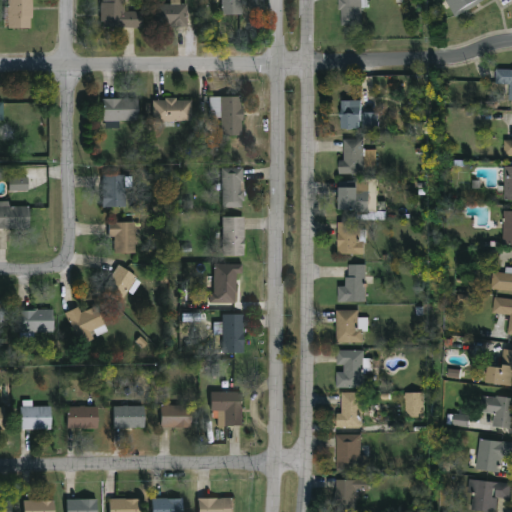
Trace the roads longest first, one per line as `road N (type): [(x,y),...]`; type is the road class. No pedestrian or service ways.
road 1 (residential): [(511,39),(446,59),(194,68),(0,64)]
road 2 (residential): [(300,511),(309,0)]
road 3 (residential): [(278,0),(270,511)]
road 4 (residential): [(0,467),(306,461)]
road 5 (residential): [(72,246),(79,178),(72,0)]
